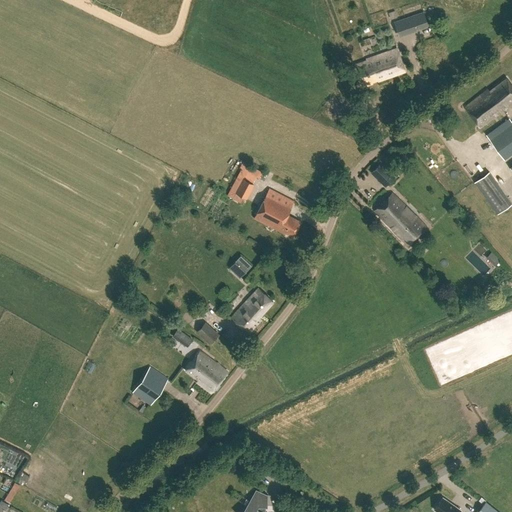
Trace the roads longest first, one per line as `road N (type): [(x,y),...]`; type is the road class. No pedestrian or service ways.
road 1 (unclassified): [(102,511),(195,424),(278,323),(357,170),(511,43)]
road 2 (unclassified): [(370,511),(511,426)]
